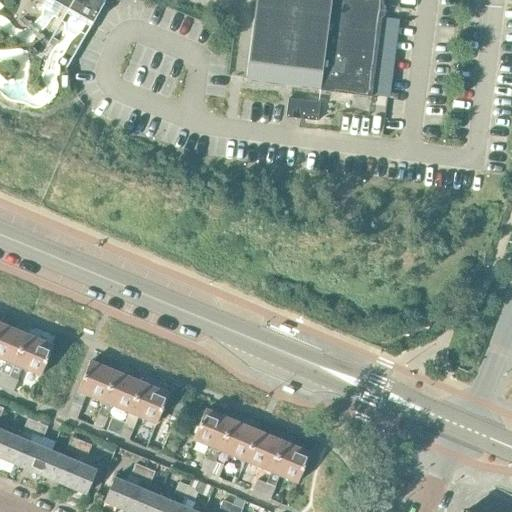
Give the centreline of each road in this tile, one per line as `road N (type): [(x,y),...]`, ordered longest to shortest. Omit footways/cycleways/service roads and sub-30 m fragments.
road 1 (secondary): [(463,426),(0,234)]
road 2 (residential): [(463,426),(511,306)]
